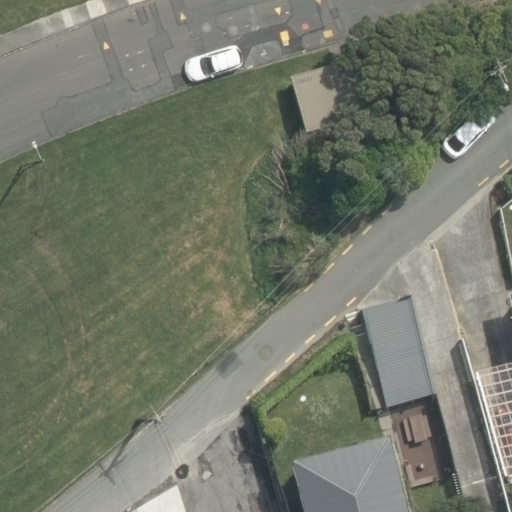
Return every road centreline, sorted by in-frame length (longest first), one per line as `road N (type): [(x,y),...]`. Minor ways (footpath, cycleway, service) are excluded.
road 1 (residential): [(511,130),(81,511)]
road 2 (residential): [(0,108),(331,0)]
